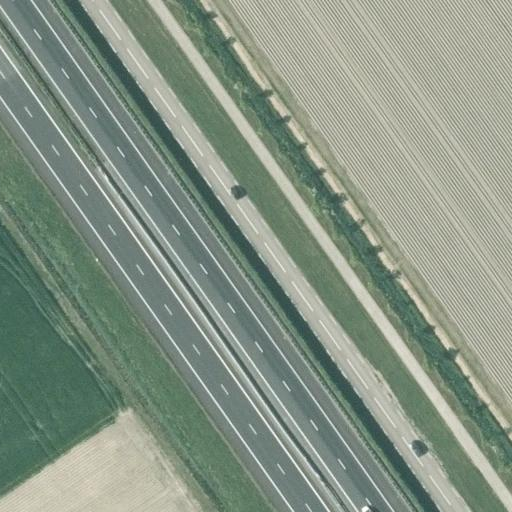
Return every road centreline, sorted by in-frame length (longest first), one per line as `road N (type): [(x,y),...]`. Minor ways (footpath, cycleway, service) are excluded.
road 1 (tertiary): [(454,511),(91,0)]
road 2 (motorway): [(374,511),(12,0)]
road 3 (motorway): [(0,71),(310,511)]
